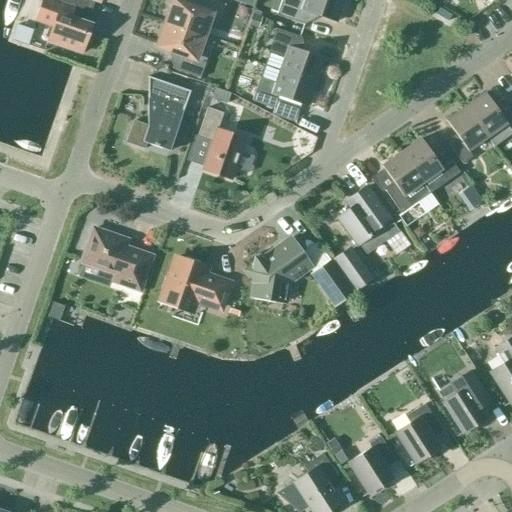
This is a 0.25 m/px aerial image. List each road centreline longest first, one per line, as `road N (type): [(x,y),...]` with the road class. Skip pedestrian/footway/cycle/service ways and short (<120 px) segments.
road 1 (residential): [(70,178),(229,238),(317,175)]
road 2 (residential): [(317,175),(511,38)]
road 3 (residential): [(70,178),(128,0)]
road 4 (residential): [(378,0),(317,175)]
road 5 (residential): [(0,370),(60,196)]
road 6 (residential): [(0,451),(170,511)]
